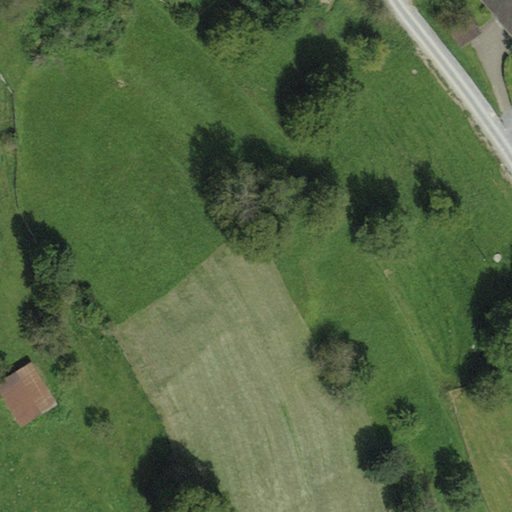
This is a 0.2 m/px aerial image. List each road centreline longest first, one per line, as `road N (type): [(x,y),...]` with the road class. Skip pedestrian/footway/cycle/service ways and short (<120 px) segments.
road 1 (track): [(136,0),(251,105),(358,226),(432,350),(493,511)]
road 2 (residential): [(511,156),(396,0)]
